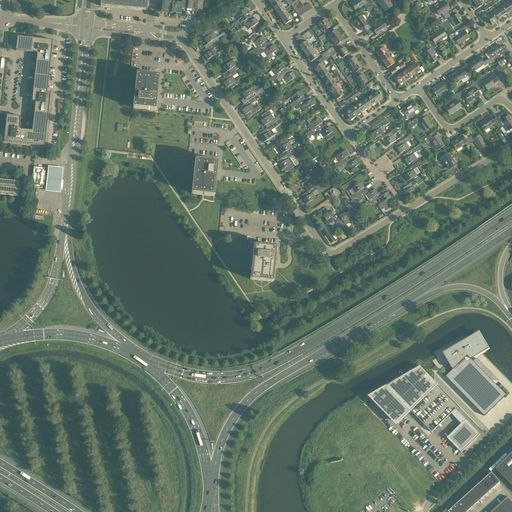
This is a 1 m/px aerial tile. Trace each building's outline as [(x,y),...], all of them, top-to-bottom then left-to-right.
[(100,0),(100,6),(147,10),(148,0),(100,0)] [(278,0),(275,0),(270,3),(274,9),(281,4),(278,0)] [(371,4),(368,0),(365,0),(364,1),(363,0),(357,0),(351,4),(355,11),(363,5),(365,8),(370,4),(371,4)] [(388,0),(377,0),(385,11),(392,6),(388,0)] [(444,17),(449,13),(446,10),(449,8),(444,2),(434,9),(439,15),(441,14),(444,17)] [(285,9),(281,4),(274,9),(278,14),(285,9)] [(511,11),(507,4),(502,7),(507,14),(511,11)] [(502,7),(497,10),(502,18),(507,14),(502,7)] [(247,14),(244,9),(241,11),(238,8),(230,14),(232,17),(235,15),(238,20),(233,23),(236,27),(239,24),(248,18),(246,15),(247,14)] [(285,9),(278,14),(281,19),(288,14),(285,9)] [(497,10),(492,14),(497,21),(502,18),(497,10)] [(497,21),(492,14),(490,11),(485,14),(487,17),(491,25),(497,21)] [(452,18),(449,13),(444,17),(445,19),(448,18),(449,19),(451,22),(453,21),(456,26),(459,23),(460,24),(463,22),(458,14),(454,16),(452,18)] [(288,14),(281,19),(285,25),(292,20),(288,14)] [(363,28),(369,24),(366,21),(365,22),(361,16),(354,21),(360,30),(363,28)] [(249,17),(248,18),(239,24),(241,27),(246,24),(249,29),(258,23),(255,18),(251,20),(249,17)] [(375,29),(373,31),(374,32),(376,34),(384,29),(387,27),(386,27),(389,25),(387,23),(385,19),(373,27),(375,29)] [(330,26),(325,20),(318,24),(323,31),(330,26)] [(363,28),(366,32),(371,28),(370,26),(373,24),(371,21),(370,22),(370,23),(368,24),(369,24),(363,28)] [(211,46),(218,41),(224,37),(222,34),(217,37),(211,29),(202,35),(208,43),(209,43),(211,46)] [(433,41),(430,43),(434,49),(437,47),(435,44),(446,36),(442,29),(430,37),(433,41)] [(332,41),(340,35),(336,30),(328,35),(332,41)] [(464,31),(454,38),(451,35),(448,37),(453,43),(456,42),(458,45),(469,37),(464,31)] [(255,53),(267,45),(265,42),(266,41),(263,36),(260,38),(258,35),(251,40),(253,43),(254,43),(257,47),(245,55),(247,58),(255,53)] [(343,41),(340,35),(332,41),(335,46),(343,41)] [(36,53),(51,55),(53,41),(53,40),(52,40),(18,37),(18,36),(17,36),(17,37),(16,50),(16,51),(36,53)] [(380,58),(387,53),(385,50),(389,41),(392,40),(390,37),(385,40),(382,46),(382,45),(379,47),(381,49),(376,52),(380,58)] [(302,44),(299,46),(303,51),(310,46),(306,40),(305,38),(303,39),(300,41),(302,44)] [(218,41),(211,46),(207,49),(209,52),(204,55),(207,60),(212,57),(214,59),(220,56),(218,53),(216,54),(213,49),(220,44),(218,41)] [(434,49),(430,43),(425,45),(429,50),(424,54),(431,64),(437,60),(431,51),(434,49)] [(502,55),(507,52),(505,49),(507,48),(505,45),(501,48),(498,44),(487,52),(491,59),(500,53),(502,55)] [(267,45),(255,53),(257,56),(260,54),(260,55),(264,52),(267,56),(265,58),(265,59),(266,62),(273,57),(273,56),(271,54),(277,50),(273,45),(270,48),(267,45)] [(310,46),(303,51),(307,57),(314,52),(310,46)] [(344,47),(336,52),(339,56),(341,58),(342,58),(343,58),(349,54),(344,47)] [(317,57),(314,52),(307,57),(310,62),(317,57)] [(509,54),(507,52),(502,55),(504,58),(505,57),(511,66),(511,53),(511,52),(509,54)] [(51,55),(36,53),(37,54),(32,101),(35,102),(32,130),(46,132),(50,93),(51,93),(50,93),(47,92),(51,55)] [(390,58),(387,53),(380,58),(383,63),(390,58)] [(351,68),(358,62),(354,57),(347,62),(351,68)] [(485,57),(485,58),(481,60),(479,57),(468,64),(473,72),(484,65),(485,66),(489,63),(485,57)] [(394,63),(390,58),(383,63),(387,68),(394,63)] [(233,72),(235,71),(243,65),(241,62),(236,65),(233,60),(232,60),(229,62),(224,66),(227,71),(231,69),(233,72)] [(337,65),(339,68),(346,63),(344,60),(337,65)] [(358,62),(351,68),(354,73),(362,68),(358,62)] [(318,73),(325,68),(321,63),(314,68),(318,73)] [(415,64),(410,67),(415,74),(421,71),(418,66),(416,63),(415,64)] [(287,72),(287,71),(285,69),(281,64),(272,70),(275,74),(268,79),(268,81),(267,80),(264,82),(266,86),(273,81),(276,79),(287,72)] [(494,75),(495,77),(504,71),(499,64),(493,69),(495,73),(494,74),(494,75)] [(410,67),(405,71),(410,78),(415,74),(410,67)] [(329,74),(325,68),(318,73),(322,78),(329,74)] [(472,78),(471,76),(467,70),(464,72),(462,69),(450,76),(455,84),(467,76),(468,78),(470,80),(472,78)] [(288,70),(287,71),(287,72),(276,79),(278,82),(283,79),(286,83),(295,77),(292,72),(291,73),(288,70)] [(235,71),(233,72),(225,77),(227,80),(223,83),(227,88),(229,86),(231,89),(239,83),(237,80),(235,81),(232,77),(237,74),(235,71)] [(410,78),(405,71),(400,74),(405,81),(410,78)] [(405,81),(400,74),(399,73),(396,74),(397,76),(395,78),(399,85),(405,81)] [(155,111),(157,83),(158,76),(137,74),(134,108),(155,111)] [(329,74),(322,78),(325,84),(332,79),(329,74)] [(355,85),(358,83),(360,86),(367,81),(363,75),(355,80),(356,80),(355,81),(353,82),(355,85)] [(494,75),(482,83),(483,85),(481,86),(483,90),(486,88),(487,89),(486,89),(487,89),(498,81),(495,77),(494,75)] [(336,84),(332,79),(325,84),(329,89),(336,84)] [(448,83),(445,85),(443,81),(431,89),(437,97),(438,96),(439,97),(440,97),(442,96),(442,95),(441,94),(448,89),(449,91),(453,89),(448,83)] [(477,91),(480,89),(475,81),(472,84),(475,88),(464,95),(468,102),(479,94),(477,91)] [(340,90),(336,84),(329,89),(333,94),(340,90)] [(254,98),(264,91),(262,88),(261,89),(260,88),(254,92),(251,87),(249,89),(246,91),(242,94),(246,99),(249,96),(251,99),(253,98),(254,98)] [(340,90),(333,94),(336,100),(342,96),(343,95),(340,90)] [(372,95),(377,102),(382,98),(377,91),(375,93),(373,90),(370,92),(372,95)] [(253,98),(251,99),(243,104),(246,108),(242,110),(245,115),(248,113),(250,116),(261,109),(258,105),(256,107),(254,109),(251,104),(256,101),(260,98),(259,97),(265,93),(264,91),(254,98),(253,98)] [(295,106),(301,101),(300,98),(303,96),(300,91),(291,97),(294,102),(289,105),(292,108),(295,106)] [(459,99),(456,94),(453,96),(456,101),(445,108),(450,115),(461,107),(458,103),(461,102),(459,99)] [(372,95),(367,98),(372,105),(377,102),(372,95)] [(307,97),(301,101),(295,106),(297,109),(301,107),(304,111),(314,105),(311,99),(309,100),(307,97)] [(367,98),(361,102),(366,109),(372,105),(367,98)] [(361,102),(356,106),(361,113),(366,109),(361,102)] [(405,107),(402,109),(399,111),(405,121),(408,118),(407,117),(418,109),(413,102),(405,108),(405,107)] [(361,113),(356,106),(351,109),(356,116),(361,113)] [(356,116),(351,109),(345,113),(347,115),(346,116),(346,117),(348,120),(349,121),(350,120),(356,116)] [(268,128),(280,120),(278,116),(274,119),(271,114),(269,110),(261,116),(263,119),(261,121),(264,126),(266,125),(268,128)] [(46,132),(32,130),(21,129),(20,128),(21,117),(21,116),(20,116),(7,115),(6,115),(7,116),(4,141),(4,142),(44,146),(45,146),(45,143),(46,132)] [(313,133),(323,127),(321,124),(322,123),(318,118),(315,120),(313,116),(307,121),(309,124),(308,126),(311,130),(305,134),(307,138),(313,133)] [(420,116),(408,124),(410,129),(418,123),(420,126),(422,125),(426,131),(432,126),(430,123),(429,124),(428,121),(426,117),(422,119),(420,116)] [(502,127),(496,118),(492,120),(490,116),(479,124),(484,131),(494,124),(498,130),(502,127)] [(499,116),(496,118),(502,127),(506,132),(508,131),(511,128),(511,121),(508,116),(502,120),(499,116)] [(386,119),(380,124),(372,128),(373,129),(372,129),(374,132),(371,134),(374,139),(377,137),(379,139),(385,135),(380,128),(384,125),(385,126),(389,123),(386,119)] [(280,120),(268,128),(262,132),(264,135),(260,137),(264,142),(273,136),(277,133),(274,128),(278,125),(282,122),(280,120)] [(325,130),(323,127),(313,133),(316,136),(320,133),(324,138),(325,137),(327,140),(334,136),(332,132),(333,132),(329,127),(325,130)] [(399,134),(402,132),(399,127),(383,138),(385,140),(384,141),(387,146),(396,140),(393,135),(398,132),(399,134)] [(408,136),(398,143),(396,145),(398,148),(397,149),(400,154),(409,147),(406,143),(410,140),(411,140),(416,137),(413,133),(408,136)] [(441,139),(437,134),(434,137),(432,133),(426,137),(431,144),(432,143),(437,150),(444,146),(440,140),(441,139)] [(471,144),(467,138),(465,139),(462,135),(459,137),(459,138),(451,143),(456,150),(466,143),(467,146),(471,144)] [(471,136),(467,138),(471,144),(474,141),(480,150),(487,146),(479,135),(473,139),(471,136)] [(288,159),(290,158),(293,156),(291,152),(299,147),(296,144),(292,147),(289,142),(279,148),(283,153),(285,156),(278,161),(280,164),(288,159)] [(406,154),(408,156),(408,157),(404,160),(408,165),(417,158),(413,154),(418,151),(418,152),(424,148),(421,144),(406,154)] [(449,169),(456,165),(457,166),(460,164),(448,147),(443,151),(445,154),(439,158),(442,161),(443,160),(449,169)] [(339,166),(346,162),(344,159),(348,156),(344,151),(335,157),(338,162),(330,168),(332,171),(339,166)] [(288,159),(280,164),(279,165),(282,170),(283,169),(285,173),(294,167),(292,164),(293,163),(290,158),(288,159)] [(349,159),(346,162),(339,166),(342,169),(345,167),(349,172),(359,165),(355,160),(351,162),(349,159)] [(217,162),(196,160),(195,167),(192,194),(202,195),(213,196),(217,162)] [(313,176),(317,174),(323,169),(321,166),(316,169),(313,164),(311,161),(305,165),(307,169),(304,171),(307,176),(311,173),(313,176)] [(418,167),(417,166),(421,163),(420,161),(416,164),(416,163),(403,172),(405,175),(404,176),(407,181),(417,175),(413,170),(418,167)] [(58,165),(49,164),(46,189),(53,190),(60,191),(63,166),(58,165)] [(42,188),(44,168),(34,167),(31,187),(42,188)] [(425,173),(421,176),(406,187),(408,190),(404,192),(407,197),(416,191),(413,186),(421,181),(421,182),(424,180),(423,179),(427,176),(425,173)] [(317,174),(313,176),(306,181),(308,184),(305,186),(308,191),(315,187),(317,185),(314,180),(319,177),(317,174)] [(434,182),(436,185),(444,179),(441,177),(434,182)] [(0,194),(18,196),(20,181),(0,178),(0,194)] [(356,198),(365,191),(363,188),(364,188),(360,183),(351,189),(354,194),(350,197),(352,200),(356,198)] [(315,187),(308,191),(305,193),(307,196),(303,199),(306,204),(316,198),(312,193),(317,190),(315,187)] [(369,188),(365,191),(356,198),(358,202),(362,199),(361,198),(366,195),(369,200),(371,199),(378,194),(375,189),(371,191),(369,188)] [(381,191),(378,194),(371,199),(373,202),(378,198),(381,203),(383,206),(392,201),(390,198),(390,197),(387,192),(383,195),(381,191)] [(329,213),(330,213),(329,214),(328,212),(323,216),(326,220),(325,221),(327,225),(328,224),(329,225),(334,222),(337,226),(340,224),(339,222),(332,211),(331,211),(329,213)] [(342,220),(339,222),(340,224),(345,232),(349,230),(346,225),(350,222),(344,213),(339,216),(342,220)] [(334,240),(325,228),(321,230),(330,243),(334,240)] [(272,282),(274,254),(275,248),(254,245),(251,280),(261,281),(272,282)] [(511,403),(511,396),(475,358),(491,349),(480,331),(443,352),(453,370),(447,377),(492,423),(511,403)] [(402,377),(384,387),(369,396),(397,425),(411,411),(432,432),(451,414),(461,424),(447,438),(461,453),(483,431),(420,366),(406,374),(410,378),(407,381),(402,377)] [(511,452),(496,468),(511,485),(511,452)] [(487,476),(496,486),(500,482),(492,472),(487,476)] [(496,486),(487,476),(483,480),(492,489),(496,486)] [(483,480),(479,483),(488,493),(492,489),(483,480)] [(488,493),(479,483),(476,487),(484,496),(488,493)] [(476,487),(472,490),(480,500),(484,496),(476,487)] [(472,490),(468,494),(477,503),(480,500),(472,490)] [(468,494),(464,497),(473,507),(477,503),(468,494)] [(473,507),(464,497),(460,501),(469,510),(473,507)] [(511,501),(508,497),(503,501),(511,511),(511,510),(511,501)] [(460,501),(456,504),(463,511),(466,511),(469,510),(460,501)] [(503,501),(499,505),(505,511),(509,511),(511,511),(503,501)]
